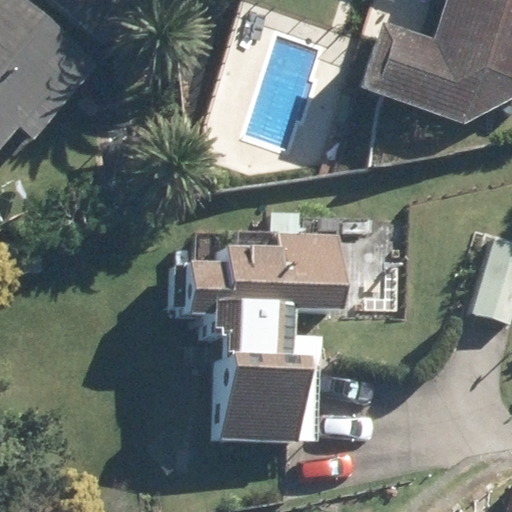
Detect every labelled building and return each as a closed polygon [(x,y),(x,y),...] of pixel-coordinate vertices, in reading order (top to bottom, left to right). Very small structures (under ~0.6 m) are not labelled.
[(0,0),(0,150),(18,130),(33,142),(93,72),(77,59),(82,54),(19,0),(0,0)] [(137,0),(50,0),(104,44),(140,2),(137,0)] [(378,27),(358,90),(460,125),(511,97),(511,0),(443,0),(429,44),(378,27)] [(210,318),(208,341),(224,341),(218,441),(295,446),(295,443),(310,443),(317,310),(332,310),(335,239),(234,235),(233,252),(225,251),(225,268),(170,266),(168,310),(181,311),(181,316),(210,318)] [(37,243),(0,247),(0,277),(40,274),(37,243)]
